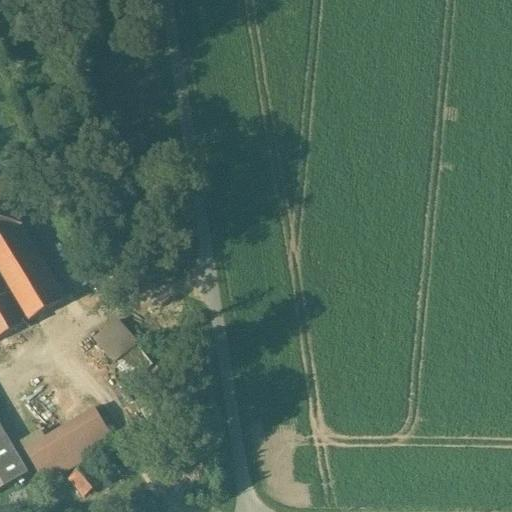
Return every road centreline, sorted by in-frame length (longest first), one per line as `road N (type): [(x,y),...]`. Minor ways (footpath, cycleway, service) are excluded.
road 1 (unclassified): [(166,0),(248,511)]
road 2 (track): [(171,511),(100,398),(46,347)]
